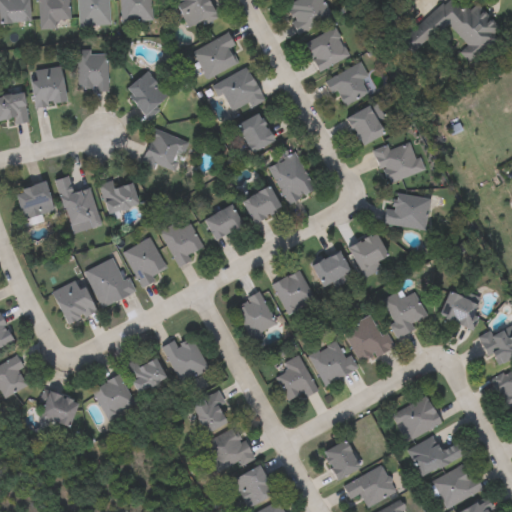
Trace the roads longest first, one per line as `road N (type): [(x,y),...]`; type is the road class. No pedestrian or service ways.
road 1 (residential): [(205,297),(317,235),(348,204),(244,0),(10,265),(61,363),(74,366),(205,297)]
road 2 (residential): [(511,487),(437,371),(288,453)]
road 3 (residential): [(319,511),(205,297)]
